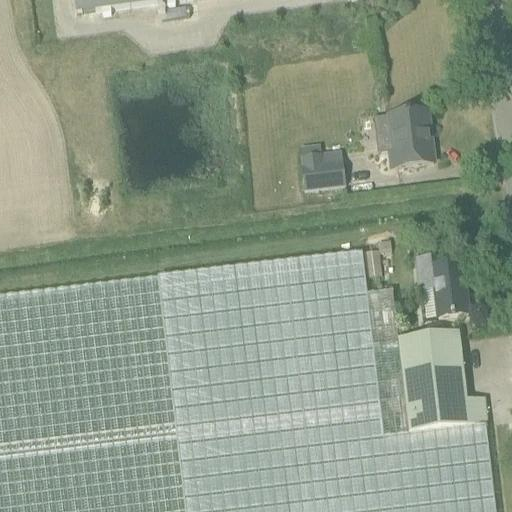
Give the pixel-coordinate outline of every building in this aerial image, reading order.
[(73,0),(76,18),(207,0),(73,0)] [(388,119),(373,121),(377,156),(389,155),(391,171),(433,166),(427,114),(407,117),(388,119)] [(301,151),(304,195),(346,190),(342,156),(322,159),(320,148),(301,151)] [(391,251),(379,252),(380,262),(392,260),(391,251)] [(378,254),(363,256),(366,281),(380,279),(378,254)] [(0,511),(494,511),(485,429),(488,429),(484,403),(466,405),(458,337),(398,344),(393,299),(369,302),(366,281),(363,256),(0,297),(0,511)] [(438,322),(467,318),(461,267),(436,270),(435,261),(414,263),(418,294),(434,292),(438,322)]
